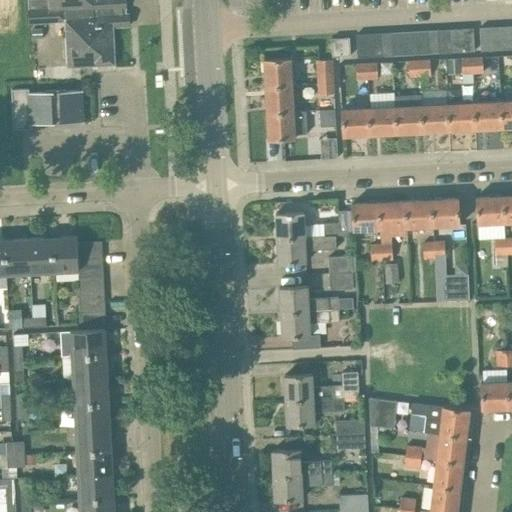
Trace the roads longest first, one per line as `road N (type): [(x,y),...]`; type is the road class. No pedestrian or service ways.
road 1 (tertiary): [(237,511),(219,185)]
road 2 (residential): [(156,511),(138,189)]
road 3 (residential): [(511,15),(208,26)]
road 4 (residential): [(219,185),(511,170)]
road 5 (tertiary): [(219,185),(208,26)]
road 6 (residential): [(0,196),(138,189)]
